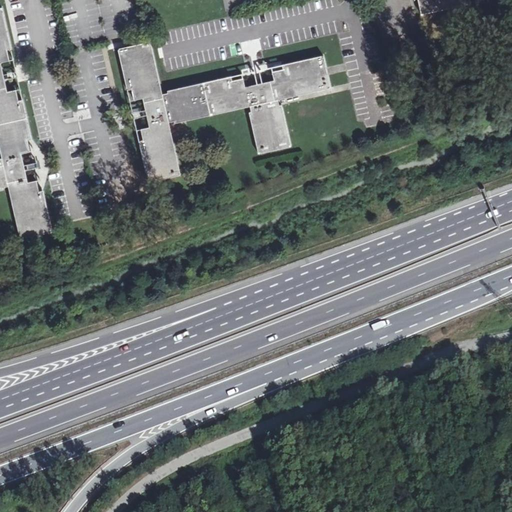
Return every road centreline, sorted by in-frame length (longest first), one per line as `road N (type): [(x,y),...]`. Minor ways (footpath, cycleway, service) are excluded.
road 1 (motorway): [(0,438),(511,238)]
road 2 (unclassified): [(511,335),(194,455),(113,511)]
road 3 (trunk): [(0,475),(273,372)]
road 4 (motorway): [(264,303),(0,404)]
road 5 (trunk): [(264,303),(0,372)]
road 6 (motorway): [(511,206),(264,303)]
road 7 (trunk): [(273,372),(511,276)]
road 8 (trunk): [(71,511),(127,457),(273,372)]
road 9 (unclassified): [(348,0),(372,124)]
